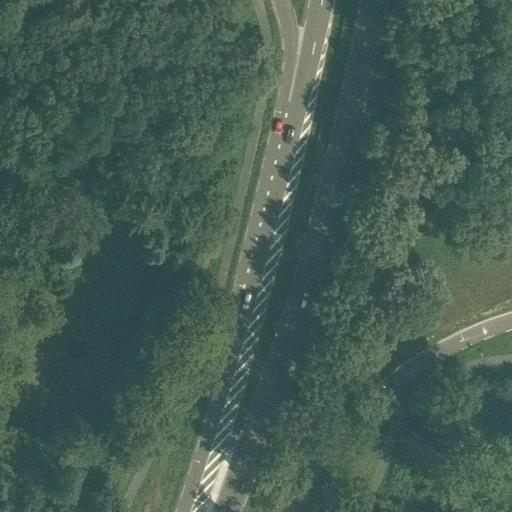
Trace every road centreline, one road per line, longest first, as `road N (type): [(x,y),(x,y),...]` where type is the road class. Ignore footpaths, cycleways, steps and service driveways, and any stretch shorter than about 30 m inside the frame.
road 1 (primary): [(225,511),(315,252),(373,0)]
road 2 (primary): [(291,123),(186,511)]
road 3 (primary): [(283,511),(325,448),(377,394),(455,343),(511,320)]
road 4 (primary): [(320,0),(291,123)]
road 5 (primary): [(280,0),(289,29),(291,123)]
